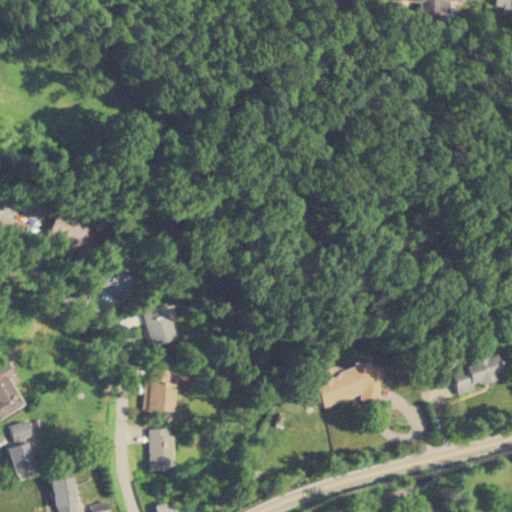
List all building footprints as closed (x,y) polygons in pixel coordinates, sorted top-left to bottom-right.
[(417,0),(416,9),(446,12),(446,0),(417,0)] [(511,0),(492,0),(492,6),(500,7),(500,14),(511,14),(511,0)] [(57,244),(84,252),(90,234),(83,232),(85,224),(65,218),(57,244)] [(94,282),(122,298),(134,278),(106,262),(94,282)] [(171,339),(166,312),(158,313),(157,305),(140,309),(147,343),(171,339)] [(492,352),(482,355),(480,350),(468,354),(470,361),(447,369),(454,393),(472,387),(471,383),(492,377),(491,373),(498,370),(492,352)] [(5,375),(10,372),(3,361),(0,362),(0,416),(22,403),(5,375)] [(321,406),(359,392),(358,398),(376,400),(380,364),(349,361),(349,365),(329,372),(326,365),(308,372),(321,406)] [(162,367),(142,367),(141,408),(168,409),(168,381),(162,381),(162,367)] [(11,443),(5,445),(13,478),(33,473),(23,435),(28,434),(24,418),(6,423),(11,443)] [(147,469),(169,469),(168,426),(146,426),(147,469)] [(54,511),(75,511),(69,475),(48,478),(54,511)] [(107,511),(106,500),(89,502),(90,511),(107,511)] [(172,511),(169,501),(153,505),(154,510),(148,511),(172,511)]
